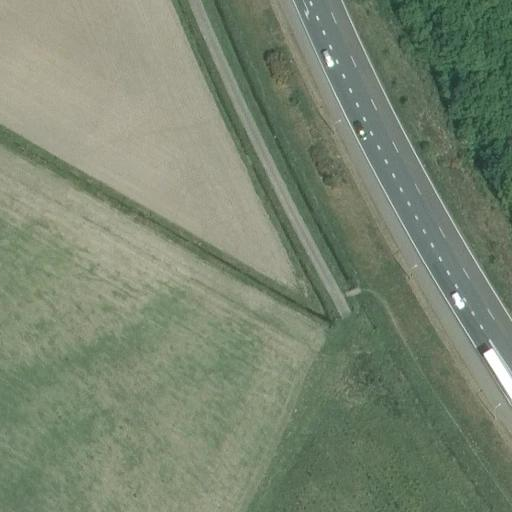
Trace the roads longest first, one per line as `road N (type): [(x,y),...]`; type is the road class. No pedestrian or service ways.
road 1 (motorway): [(326,0),(411,179),(500,331)]
road 2 (track): [(353,295),(244,85),(211,0)]
